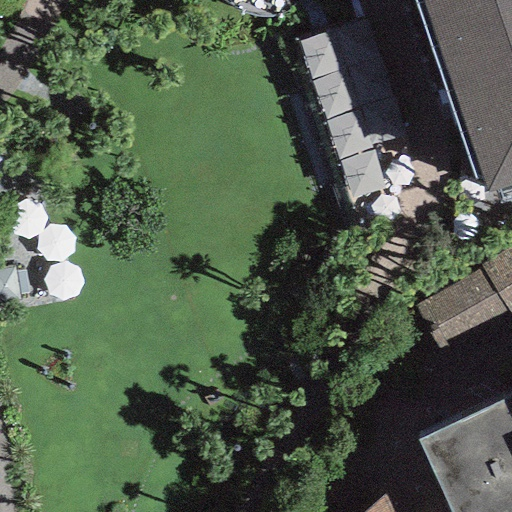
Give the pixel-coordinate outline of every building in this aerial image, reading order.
[(511,0),(413,0),(481,193),(511,183),(511,0)] [(415,178),(388,81),(386,82),(366,10),(304,27),(339,153),(391,139),(397,160),(354,172),(360,193),(415,178)] [(511,242),(415,299),(431,327),(445,351),(511,312),(511,242)] [(511,511),(511,395),(416,440),(450,511),(511,511)] [(392,511),(385,495),(365,511),(392,511)]
